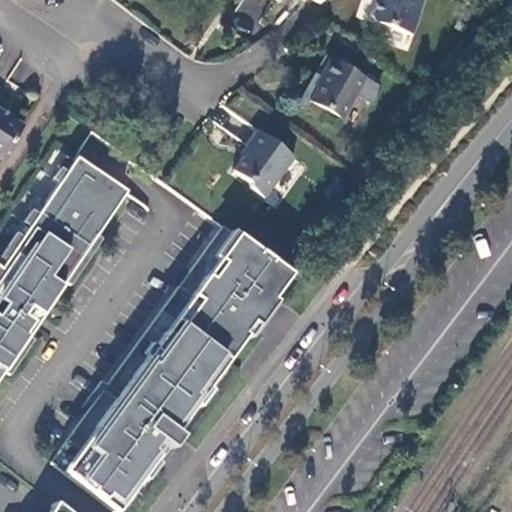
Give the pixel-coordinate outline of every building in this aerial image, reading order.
[(409,31),(418,0),(372,0),(368,14),(370,20),(409,31)] [(339,120),(362,79),(327,60),(317,77),(321,78),(308,102),(339,120)] [(0,158),(1,158),(24,123),(10,114),(8,118),(0,112),(0,111),(2,109),(0,107),(0,158)] [(10,114),(2,109),(0,111),(0,112),(8,118),(10,114)] [(259,201),(290,159),(252,132),(241,148),(244,150),(229,174),(243,183),(245,192),(259,201)] [(120,192),(70,158),(0,262),(0,370),(23,337),(19,334),(27,322),(19,316),(24,308),(37,316),(120,192)] [(63,475),(111,511),(113,511),(154,455),(147,450),(155,440),(166,449),(176,436),(171,432),(242,334),(238,331),(246,320),(250,323),(286,274),(231,234),(217,253),(222,256),(210,273),(205,270),(196,282),(203,287),(177,324),(170,318),(91,427),(96,431),(63,475)] [(62,511),(50,502),(43,511),(62,511)]
